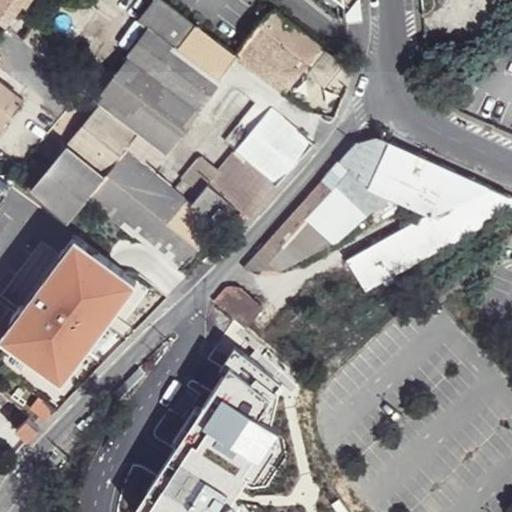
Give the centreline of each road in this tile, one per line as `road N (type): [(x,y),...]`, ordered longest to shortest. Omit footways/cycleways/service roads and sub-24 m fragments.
road 1 (residential): [(393,84),(358,112),(0,505)]
road 2 (tertiary): [(511,165),(406,117),(393,84)]
